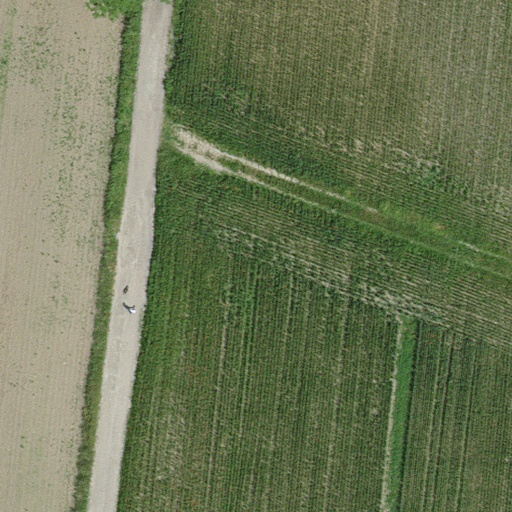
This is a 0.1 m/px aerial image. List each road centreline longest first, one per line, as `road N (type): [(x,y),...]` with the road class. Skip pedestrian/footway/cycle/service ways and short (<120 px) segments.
road 1 (track): [(103,511),(164,0)]
road 2 (track): [(148,128),(511,262)]
